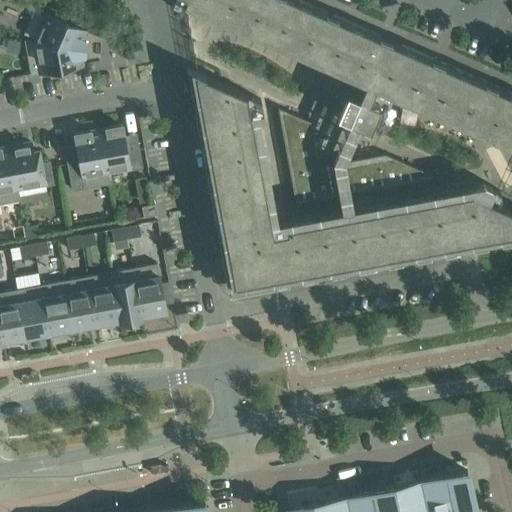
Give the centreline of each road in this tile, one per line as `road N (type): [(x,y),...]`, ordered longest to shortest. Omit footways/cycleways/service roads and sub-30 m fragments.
road 1 (residential): [(510,511),(494,443),(242,486)]
road 2 (tertiary): [(511,315),(222,369)]
road 3 (residential): [(222,369),(171,86)]
road 4 (tertiary): [(231,428),(511,382)]
road 5 (tertiary): [(0,469),(231,428)]
road 6 (tertiary): [(222,369),(0,413)]
road 7 (residential): [(171,86),(0,118)]
